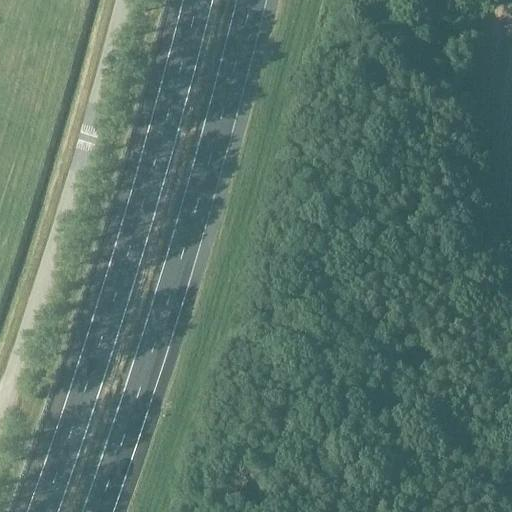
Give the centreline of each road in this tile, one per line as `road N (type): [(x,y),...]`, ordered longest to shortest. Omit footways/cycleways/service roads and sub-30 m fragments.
road 1 (motorway): [(196,0),(40,511)]
road 2 (motorway): [(98,511),(249,0)]
road 3 (unclassified): [(0,414),(122,0)]
